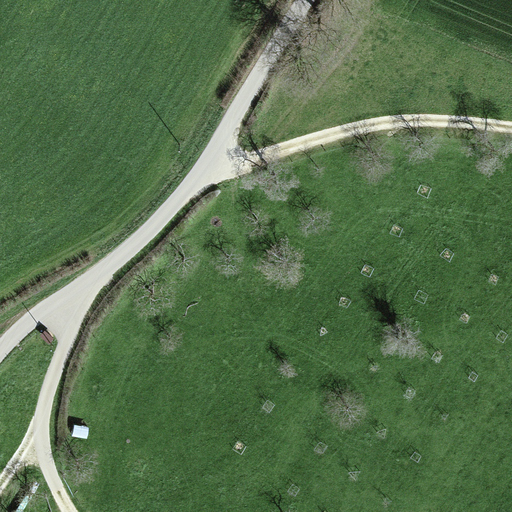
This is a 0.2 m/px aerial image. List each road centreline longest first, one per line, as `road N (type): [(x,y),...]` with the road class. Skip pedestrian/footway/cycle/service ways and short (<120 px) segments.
road 1 (unclassified): [(304,0),(188,186),(135,242),(0,348)]
road 2 (track): [(511,126),(436,118),(345,129),(188,186)]
road 3 (track): [(71,291),(39,425),(0,483)]
